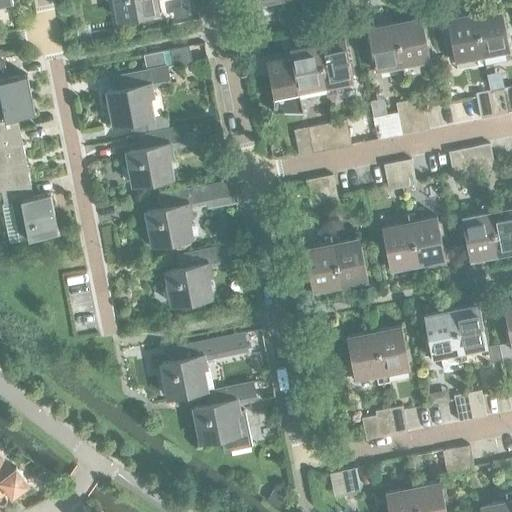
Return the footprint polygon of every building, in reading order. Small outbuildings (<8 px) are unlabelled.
[(115,0),(119,17),(153,10),(150,0),(115,0)] [(500,6),(474,11),(483,55),(509,50),(500,6)] [(455,60),(483,55),(474,11),(446,17),(455,60)] [(422,15),(394,21),(403,64),(430,59),(422,15)] [(375,70),(403,64),(394,21),(366,26),(375,70)] [(344,37),(317,42),(326,86),(353,80),(344,37)] [(298,91),(326,86),(317,42),(289,48),(290,52),(298,91)] [(144,117),(147,132),(166,128),(163,114),(149,117),(144,95),(152,94),(151,85),(169,81),(166,64),(172,63),(172,65),(191,61),(188,45),(142,54),(145,69),(127,72),(129,85),(107,89),(114,123),(144,117)] [(272,111),(302,111),(297,91),(298,91),(290,52),(265,57),(273,98),(273,99),(273,102),(273,105),(273,108),(272,111)] [(0,131),(19,128),(17,116),(35,113),(27,73),(0,78),(0,131)] [(511,84),(490,89),(495,115),(508,112),(508,110),(511,109),(511,84)] [(480,117),(495,115),(490,89),(475,92),(480,117)] [(395,101),(402,133),(416,130),(410,105),(409,99),(395,101)] [(416,130),(429,128),(424,102),(410,105),(416,130)] [(338,146),(351,143),(346,118),(333,120),(338,146)] [(307,125),(312,151),(338,146),(333,120),(307,125)] [(186,124),(166,128),(147,132),(149,144),(127,148),(134,183),(168,176),(164,156),(173,155),(171,146),(189,142),(186,124)] [(0,189),(30,183),(19,128),(0,131),(0,189)] [(495,167),(489,141),(477,144),(482,170),(495,167)] [(477,144),(448,150),(453,176),(482,170),(477,144)] [(416,182),(411,157),(397,160),(402,185),(416,182)] [(397,160),(384,163),(389,188),(402,185),(397,160)] [(338,199),(333,173),(319,176),(324,202),(338,199)] [(319,176),(305,179),(310,205),(324,202),(319,176)] [(190,205),(206,202),(207,207),(236,202),(232,179),(166,192),(169,205),(146,209),(153,244),(187,237),(182,216),(192,214),(190,205)] [(33,196),(30,183),(0,189),(0,190),(1,190),(3,203),(11,201),(19,239),(58,231),(50,192),(33,196)] [(511,204),(490,209),(499,252),(511,249),(511,204)] [(470,258),(499,252),(490,209),(461,215),(470,258)] [(437,213),(409,219),(418,262),(445,257),(437,213)] [(418,262),(409,219),(381,225),(390,268),(418,262)] [(359,235),(332,241),(341,284),(368,279),(359,235)] [(313,290),(341,284),(332,241),(304,247),(313,290)] [(208,264),(226,261),(228,260),(225,244),(185,252),(187,264),(166,268),(173,303),(207,297),(202,275),(210,273),(208,264)] [(511,346),(511,301),(503,303),(511,346)] [(479,302),(452,308),(461,352),(488,346),(479,302)] [(463,366),(460,352),(461,352),(452,308),(423,313),(432,358),(442,356),(445,370),(463,366)] [(401,324),(375,330),(383,373),(410,367),(401,324)] [(356,378),(383,373),(375,330),(347,336),(356,378)] [(183,356),(161,361),(168,394),(207,387),(203,367),(207,366),(205,358),(223,354),(247,349),(243,331),(219,336),(180,343),(183,356)] [(257,397),(255,392),(253,380),(214,388),(216,400),(194,405),(201,439),(226,434),(228,447),(257,441),(250,407),(240,409),(238,401),(257,397)] [(473,416),(487,413),(481,388),(468,391),(473,416)] [(454,394),(460,419),(473,416),(468,391),(454,394)] [(389,407),(394,432),(408,429),(403,404),(389,407)] [(375,410),(380,435),(394,432),(389,407),(375,410)] [(457,446),(462,472),(476,469),(471,444),(457,446)] [(462,472),(457,446),(443,449),(448,475),(462,472)] [(6,496),(6,495),(3,487),(7,484),(12,490),(26,479),(15,465),(11,468),(0,452),(0,502),(1,503),(2,503),(4,502),(5,501),(6,500),(6,499),(6,498),(6,496)] [(357,466),(343,469),(347,494),(361,491),(357,466)] [(447,511),(441,480),(413,485),(418,511),(447,511)] [(418,511),(413,485),(387,491),(390,511),(418,511)] [(279,489),(271,500),(283,508),(290,496),(279,489)] [(482,511),(511,511),(509,499),(481,504),(482,511)]
